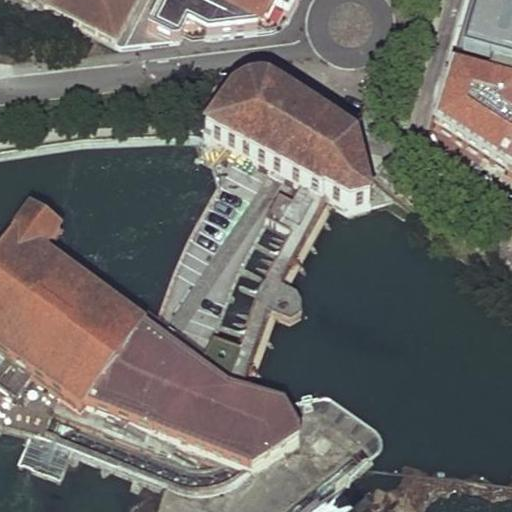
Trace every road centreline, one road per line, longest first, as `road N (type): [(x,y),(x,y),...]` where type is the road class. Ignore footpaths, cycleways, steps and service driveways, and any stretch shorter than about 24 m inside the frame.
road 1 (residential): [(448,0),(412,130),(429,163),(511,217)]
road 2 (residential): [(148,70),(301,50),(323,40)]
